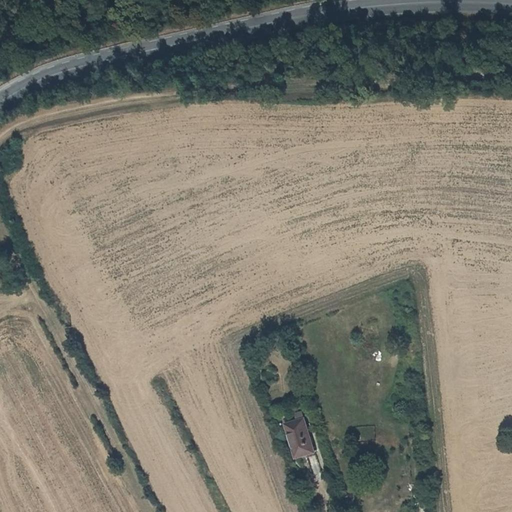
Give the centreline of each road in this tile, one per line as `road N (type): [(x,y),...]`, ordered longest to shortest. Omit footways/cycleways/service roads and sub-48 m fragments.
road 1 (secondary): [(0,102),(82,64),(287,19),(359,7),(511,5)]
road 2 (track): [(511,75),(296,79),(72,109),(0,137)]
road 3 (track): [(0,215),(152,511)]
